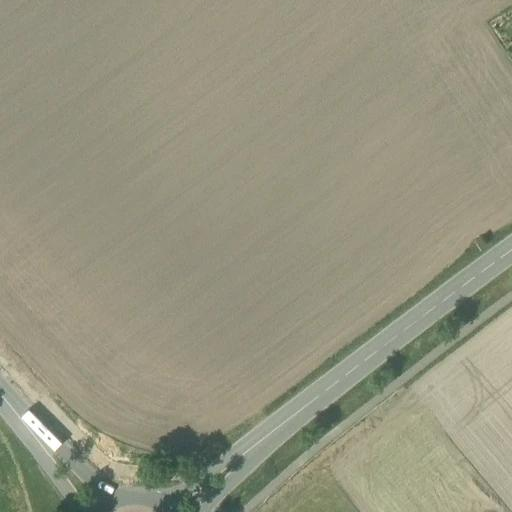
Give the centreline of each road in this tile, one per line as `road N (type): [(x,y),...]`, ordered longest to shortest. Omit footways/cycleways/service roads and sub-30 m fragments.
road 1 (secondary): [(511,250),(319,394)]
road 2 (secondary): [(319,394),(191,486),(149,500)]
road 3 (secondary): [(205,511),(319,394)]
road 4 (secondary): [(116,500),(0,392)]
road 5 (secondary): [(0,401),(81,511)]
